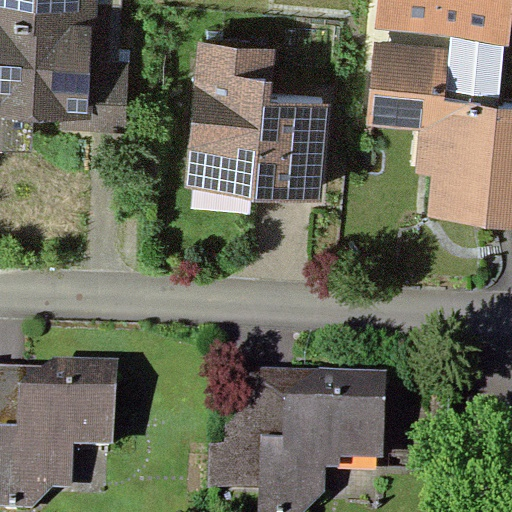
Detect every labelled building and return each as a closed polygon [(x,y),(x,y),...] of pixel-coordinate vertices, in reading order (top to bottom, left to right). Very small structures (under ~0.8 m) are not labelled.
[(0,0),(0,97),(125,101),(127,12),(103,11),(103,0),(0,0)] [(435,174),(431,215),(511,223),(511,108),(499,107),(505,44),(511,45),(511,37),(511,0),(382,0),(370,122),(424,128),(419,172),(435,174)] [(215,43),(204,179),(335,190),(342,101),(278,96),(282,49),(215,43)] [(7,442),(5,502),(58,504),(58,487),(85,488),(87,450),(129,451),(132,375),(66,373),(60,379),(43,399),(41,444),(7,442)] [(43,399),(60,379),(0,380),(0,442),(7,442),(41,444),(43,399)] [(309,412),(331,386),(246,382),(244,447),(221,449),(222,494),(271,494),(273,456),(307,457),(309,412)] [(271,494),(270,511),(323,511),(324,500),(351,501),(352,463),(395,465),(398,388),(331,386),(309,412),(307,457),(273,456),(271,494)]
